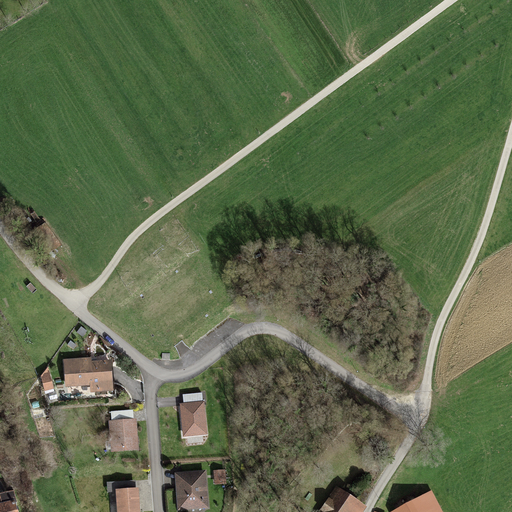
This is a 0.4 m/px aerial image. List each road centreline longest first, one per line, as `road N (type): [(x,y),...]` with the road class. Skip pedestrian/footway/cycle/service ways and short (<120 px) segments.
road 1 (unclassified): [(70,304),(99,282),(128,238),(452,0)]
road 2 (unclassified): [(416,422),(434,341),(485,221),(511,122)]
road 3 (residential): [(149,366),(183,376),(245,332),(276,331),(416,422)]
road 4 (residential): [(149,366),(158,511)]
